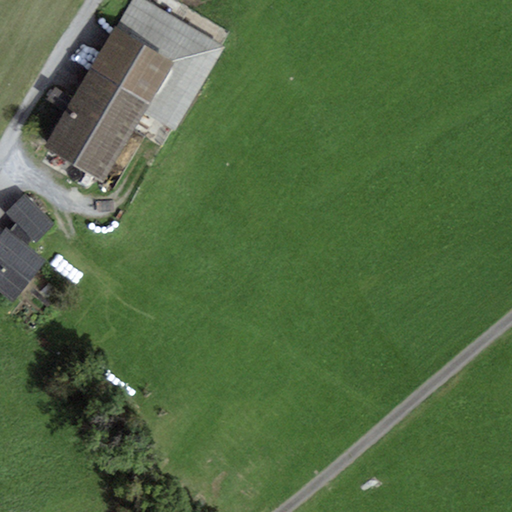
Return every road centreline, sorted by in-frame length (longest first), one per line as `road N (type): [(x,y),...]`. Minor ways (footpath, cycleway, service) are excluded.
road 1 (track): [(511,325),(291,511)]
road 2 (track): [(101,0),(0,162)]
